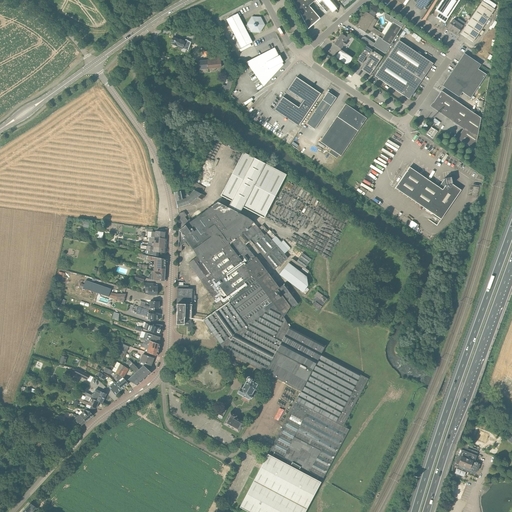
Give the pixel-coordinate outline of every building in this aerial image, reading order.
[(289,0),(310,25),(317,19),(300,0),(289,0)] [(309,6),(314,1),(325,14),(334,6),(331,3),(334,0),(333,0),(300,0),(317,19),(310,25),(299,12),(308,29),(320,19),(309,6)] [(425,8),(430,0),(416,0),(415,1),(425,8)] [(445,24),(448,19),(460,0),(441,0),(435,10),(439,13),(436,18),(445,24)] [(473,42),(494,10),(497,5),(489,0),(483,0),(482,2),(460,34),(473,42)] [(367,30),(370,32),(373,28),(378,21),(374,19),(375,18),(373,17),(375,14),(375,12),(372,10),(370,11),(368,13),(365,12),(356,27),(365,33),(367,30)] [(244,26),(237,14),(226,20),(241,48),(252,43),(248,34),(251,32),(260,33),(265,25),(261,17),(252,17),(247,24),(247,25),(244,26)] [(384,18),(385,21),(387,22),(392,25),(385,37),(381,35),(372,48),(385,56),(404,27),(386,16),(384,18)] [(457,35),(463,26),(453,20),(447,29),(457,35)] [(351,37),(346,34),(344,36),(341,34),(338,38),(339,38),(337,41),(337,40),(334,44),(341,49),(343,45),(344,46),(347,43),(345,42),(348,39),(349,40),(351,37)] [(186,50),(189,44),(174,37),(171,43),(186,50)] [(409,100),(433,64),(399,41),(375,76),(409,100)] [(373,53),(371,52),(372,50),(366,46),(356,61),(362,65),(366,57),(369,59),(373,53)] [(254,73),(278,56),(274,48),(247,63),(254,73)] [(346,66),(351,58),(338,49),(333,57),(346,66)] [(371,74),(382,57),(374,52),(373,53),(369,59),(363,68),(371,74)] [(484,79),(487,75),(478,69),(481,65),(463,53),(463,54),(464,54),(458,62),(484,79)] [(263,86),(283,65),(282,63),(284,62),(280,55),(278,56),(254,73),(263,86)] [(199,70),(221,67),(220,58),(210,57),(211,60),(207,60),(207,61),(198,62),(198,65),(199,70)] [(479,87),(484,79),(458,62),(453,70),(479,87)] [(473,95),(479,87),(453,70),(448,78),(473,95)] [(299,126),(320,94),(296,77),(288,90),(304,100),(299,108),(283,97),(275,109),(299,126)] [(233,80),(228,78),(226,85),(222,84),(221,88),(228,94),(233,80)] [(473,95),(448,78),(442,86),(459,97),(462,93),(471,99),(473,95)] [(443,115),(448,114),(456,102),(441,91),(433,103),(434,108),(443,115)] [(325,114),(336,98),(328,92),(317,108),(325,114)] [(458,125),(463,124),(471,112),(456,102),(448,114),(449,119),(458,125)] [(354,137),(366,119),(345,104),(333,123),(354,137)] [(315,130),(325,114),(317,108),(306,124),(315,130)] [(475,150),(483,120),(471,112),(463,124),(464,129),(458,138),(475,150)] [(341,156),(354,137),(333,123),(320,142),(331,149),(328,153),(337,159),(339,155),(341,156)] [(432,126),(432,125),(426,132),(434,136),(438,129),(432,126)] [(266,218),(288,176),(243,153),(221,195),(233,202),(230,208),(242,214),(245,208),(266,218)] [(440,188),(409,167),(395,188),(425,209),(441,220),(461,190),(452,184),(451,177),(444,179),(445,182),(440,188)] [(204,196),(194,190),(191,193),(190,192),(188,193),(187,193),(186,194),(186,196),(187,196),(186,198),(183,194),(181,191),(174,192),(176,201),(178,208),(190,203),(197,197),(202,199),(204,196)] [(325,345),(289,327),(290,326),(289,324),(292,322),(316,335),(322,324),(298,311),(295,316),(287,320),(286,319),(284,317),(290,307),(291,309),(298,304),(283,285),(279,288),(256,257),(255,257),(244,244),(248,242),(250,240),(274,270),(288,258),(287,258),(289,256),(286,252),(290,248),(278,234),(275,237),(269,230),(268,231),(263,225),(258,228),(254,223),(248,218),(218,202),(205,211),(189,223),(185,217),(187,216),(184,212),(178,214),(178,215),(179,230),(178,248),(183,244),(186,249),(190,246),(197,256),(188,263),(216,303),(213,306),(217,311),(203,321),(225,351),(265,372),(301,391),(295,401),(286,419),(284,418),(267,449),(270,450),(322,480),(349,429),(343,426),(368,379),(361,375),(361,374),(321,354),(325,345)] [(151,238),(149,238),(148,243),(151,243),(151,244),(166,246),(166,239),(164,239),(151,238)] [(147,246),(146,251),(159,252),(165,253),(166,246),(151,244),(151,246),(147,246)] [(302,254),(296,250),(298,247),(296,245),(289,255),(291,256),(290,257),(291,259),(288,263),(279,275),(305,295),(309,290),(308,289),(307,276),(310,272),(305,268),(311,260),(302,253),(302,254)] [(151,261),(155,261),(154,272),(158,272),(159,269),(165,269),(165,260),(155,258),(155,257),(151,256),(140,254),(137,253),(137,255),(139,256),(141,257),(141,258),(147,260),(151,261)] [(154,272),(151,272),(151,277),(151,280),(164,281),(165,269),(159,269),(158,272),(154,272)] [(143,283),(145,278),(136,275),(135,280),(143,283)] [(109,298),(111,293),(111,290),(86,281),(83,289),(109,298)] [(157,295),(157,287),(153,286),(153,284),(145,284),(144,290),(148,290),(148,294),(157,295)] [(188,289),(188,286),(177,285),(176,304),(177,304),(176,324),(184,325),(184,326),(188,326),(188,331),(192,331),(192,323),(191,323),(192,305),(192,302),(196,302),(196,296),(194,296),(194,291),(192,291),(192,289),(191,289),(191,286),(189,286),(189,289),(188,289)] [(318,311),(327,299),(317,291),(313,296),(315,297),(312,300),(315,302),(312,306),(318,311)] [(123,302),(125,294),(115,294),(111,293),(109,298),(123,302)] [(150,304),(145,303),(145,302),(140,301),(138,307),(136,306),(136,307),(148,310),(148,308),(149,308),(158,309),(159,302),(150,301),(150,304)] [(158,321),(158,314),(148,314),(147,313),(148,310),(136,307),(135,312),(142,314),(147,316),(147,317),(150,317),(149,321),(158,321)] [(152,325),(145,323),(143,329),(160,335),(162,329),(161,329),(162,325),(152,324),(152,325)] [(158,343),(160,337),(160,335),(143,329),(142,332),(145,333),(143,338),(151,341),(158,343)] [(151,343),(151,341),(143,338),(142,338),(141,340),(143,341),(142,344),(141,343),(141,344),(148,346),(148,347),(152,348),(154,350),(158,351),(159,345),(151,343)] [(119,349),(126,353),(129,347),(121,344),(119,349)] [(157,357),(158,351),(154,350),(152,348),(148,347),(148,346),(141,344),(140,347),(145,348),(144,352),(147,353),(157,357)] [(122,361),(126,353),(119,349),(116,356),(122,361)] [(151,366),(153,358),(142,354),(139,362),(145,364),(151,366)] [(132,363),(128,360),(125,363),(135,373),(143,380),(151,373),(149,371),(151,366),(145,364),(144,366),(143,365),(139,369),(132,363)] [(129,369),(120,364),(115,373),(116,373),(119,375),(121,376),(124,378),(129,369)] [(88,381),(90,376),(83,372),(81,377),(88,381)] [(137,385),(143,380),(135,373),(127,380),(137,385)] [(124,387),(128,384),(124,378),(121,376),(119,375),(116,378),(117,380),(115,383),(121,390),(124,387)] [(257,389),(259,387),(258,385),(257,385),(258,384),(254,382),(254,381),(251,379),(251,377),(249,376),(247,377),(245,379),(246,380),(242,388),(240,387),(236,394),(243,397),(241,400),(244,401),(243,402),(244,403),(245,402),(248,403),(249,401),(250,399),(252,399),(253,397),(252,397),(253,396),(255,397),(257,393),(254,391),(255,389),(256,389),(257,389)] [(114,395),(121,390),(115,383),(112,386),(109,388),(114,395)] [(86,392),(84,394),(102,401),(106,392),(95,388),(92,394),(86,392)] [(99,402),(90,398),(89,401),(84,399),(82,403),(87,405),(85,407),(94,411),(95,408),(96,409),(99,402)] [(222,419),(227,409),(222,406),(216,417),(222,419)] [(92,415),(94,411),(85,407),(84,409),(86,410),(84,412),(83,411),(78,416),(72,414),(72,415),(78,416),(84,423),(93,416),(92,415)] [(238,432),(244,422),(236,418),(237,416),(230,412),(223,424),(238,432)] [(81,426),(84,423),(78,416),(72,415),(71,418),(76,420),(75,421),(78,425),(79,424),(81,426)] [(459,454),(458,454),(452,467),(457,468),(455,473),(465,477),(468,470),(475,473),(480,462),(476,461),(478,454),(477,454),(478,452),(477,451),(478,449),(463,444),(459,454)] [(484,454),(482,463),(493,465),(494,456),(484,454)] [(308,511),(322,485),(322,484),(270,457),(269,457),(242,509),(242,510),(243,510),(246,511),(308,511)]
